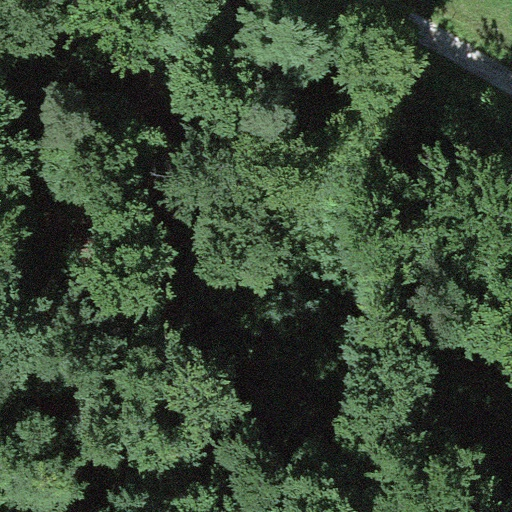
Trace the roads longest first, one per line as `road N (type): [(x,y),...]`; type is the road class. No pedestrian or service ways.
road 1 (track): [(192,0),(104,234),(39,381),(0,447)]
road 2 (track): [(511,89),(362,0)]
road 3 (track): [(167,58),(0,28)]
